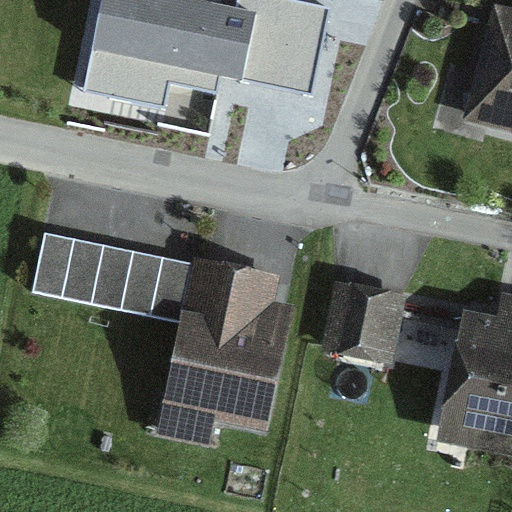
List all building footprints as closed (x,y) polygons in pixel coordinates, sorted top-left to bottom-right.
[(253,16),(174,0),(104,0),(93,56),(238,86),(253,16)] [(511,20),(493,15),(474,86),(489,90),(480,124),(511,132),(511,20)] [(41,237),(29,295),(176,326),(188,267),(41,237)] [(267,284),(198,269),(168,406),(257,425),(274,346),(255,342),(267,284)] [(325,351),(384,363),(396,304),(337,291),(325,351)] [(511,337),(472,329),(455,408),(470,411),(464,440),(511,450),(511,337)]
